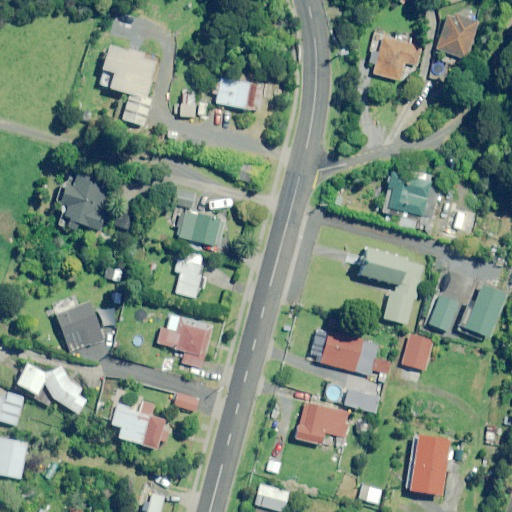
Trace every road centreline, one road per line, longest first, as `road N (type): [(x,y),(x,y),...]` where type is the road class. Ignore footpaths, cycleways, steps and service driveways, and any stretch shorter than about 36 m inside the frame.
road 1 (secondary): [(300,171),(208,511)]
road 2 (secondary): [(306,0),(315,89),(300,171)]
road 3 (residential): [(300,171),(452,129)]
